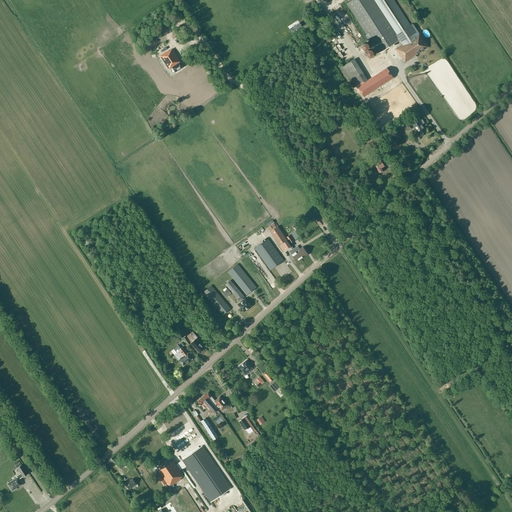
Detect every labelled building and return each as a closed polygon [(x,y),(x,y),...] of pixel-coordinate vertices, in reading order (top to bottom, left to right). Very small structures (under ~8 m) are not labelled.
[(410,26),(393,0),(352,0),(347,4),(379,53),(400,39),(403,44),(395,49),(402,59),(403,58),(406,62),(428,47),(424,40),(422,41),(418,35),(418,34),(419,34),(413,24),(410,26)] [(169,69),(172,67),(175,72),(183,67),(178,59),(179,59),(172,49),(169,51),(168,50),(160,56),(169,69)] [(355,59),(341,67),(354,87),(367,79),(355,59)] [(367,79),(354,87),(360,97),(390,79),(384,69),(367,79)] [(421,120),(420,118),(416,120),(416,119),(417,119),(415,116),(410,120),(411,122),(413,125),(417,132),(417,133),(420,137),(423,134),(422,133),(427,130),(422,124),(424,123),(422,119),(421,120)] [(358,122),(357,121),(352,124),(357,130),(362,127),(361,126),(364,123),(362,120),(358,122)] [(404,123),(409,130),(413,127),(408,120),(404,123)] [(381,172),(382,171),(382,170),(383,170),(382,167),(384,166),(382,162),(379,158),(378,157),(376,158),(377,160),(379,163),(375,166),(379,173),(380,172),(381,172)] [(278,227),(270,231),(279,245),(283,251),(291,246),(280,231),(278,227)] [(284,260),(275,248),(268,239),(255,248),(270,270),(284,260)] [(293,248),(294,249),(294,250),(301,259),(308,254),(303,247),(300,249),(297,246),(293,248)] [(293,248),(289,251),(292,254),(291,255),(297,262),(301,259),(294,250),(294,249),(293,248)] [(254,265),(259,263),(256,254),(250,256),(254,265)] [(237,264),(228,272),(247,295),(256,287),(237,264)] [(244,297),(230,280),(226,284),(239,301),(240,301),(240,300),(241,302),(244,299),(243,298),(244,297)] [(211,285),(203,292),(223,315),(230,308),(211,285)] [(252,306),(245,298),(244,299),(241,302),(238,304),(244,312),(252,306)] [(183,328),(179,331),(184,337),(187,334),(183,328)] [(171,335),(174,339),(180,334),(177,331),(171,335)] [(199,343),(199,342),(196,339),(192,343),(195,346),(194,347),(199,352),(204,348),(199,343)] [(183,347),(181,348),(178,345),(171,351),(174,354),(179,360),(178,360),(183,366),(192,359),(183,347)] [(246,375),(253,369),(246,360),(239,366),(246,375)] [(264,375),(270,382),(275,378),(268,371),(264,375)] [(256,380),(259,383),(256,385),(260,389),(266,384),(260,377),(256,380)] [(208,392),(205,395),(216,408),(218,406),(222,410),(228,405),(220,396),(215,400),(212,397),(212,396),(208,392)] [(205,395),(197,401),(201,405),(203,403),(211,413),(216,409),(216,408),(205,395)] [(239,421),(245,430),(246,430),(249,434),(255,430),(246,416),(239,421)] [(256,420),(260,425),(265,422),(261,416),(256,420)] [(211,422),(209,423),(206,418),(201,421),(213,440),(218,437),(211,426),(213,425),(211,422)] [(180,470),(186,466),(211,502),(231,488),(202,446),(176,463),(169,454),(154,464),(171,488),(174,486),(173,484),(181,479),(180,478),(184,475),(180,470)] [(11,491),(22,484),(19,479),(28,473),(22,464),(21,465),(17,467),(20,473),(16,476),(16,477),(6,484),(11,491)] [(132,479),(125,483),(129,489),(136,484),(132,479)] [(204,511),(208,510),(192,487),(190,488),(189,487),(187,488),(190,493),(188,494),(200,511),(204,511)] [(249,511),(243,500),(239,502),(244,511),(249,511)]
